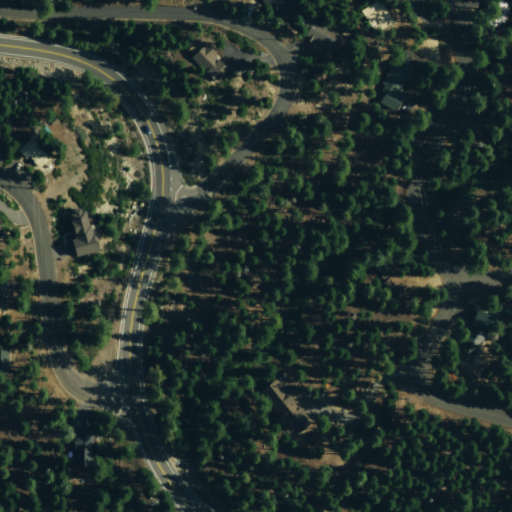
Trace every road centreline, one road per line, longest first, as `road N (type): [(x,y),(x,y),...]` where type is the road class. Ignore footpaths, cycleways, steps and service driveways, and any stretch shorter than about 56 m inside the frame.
road 1 (primary): [(189,511),(144,443),(130,397),(129,314),(160,180),(150,130),(98,69),(0,43)]
road 2 (residential): [(158,201),(187,201),(267,120),(283,86),(276,51),(259,35),(211,16),(0,10)]
road 3 (residential): [(454,280),(426,243),(413,199),(421,162),(459,90),(450,0)]
road 4 (residential): [(0,178),(31,209),(60,371),(100,397),(130,397)]
road 5 (residential): [(511,421),(436,399),(416,381),(454,280)]
